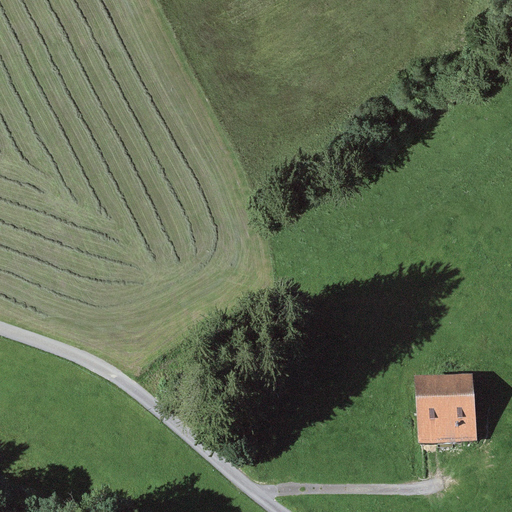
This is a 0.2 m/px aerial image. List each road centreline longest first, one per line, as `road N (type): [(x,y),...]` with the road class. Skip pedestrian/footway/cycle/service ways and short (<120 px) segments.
road 1 (track): [(0,333),(95,365),(279,511)]
road 2 (track): [(251,495),(442,490)]
